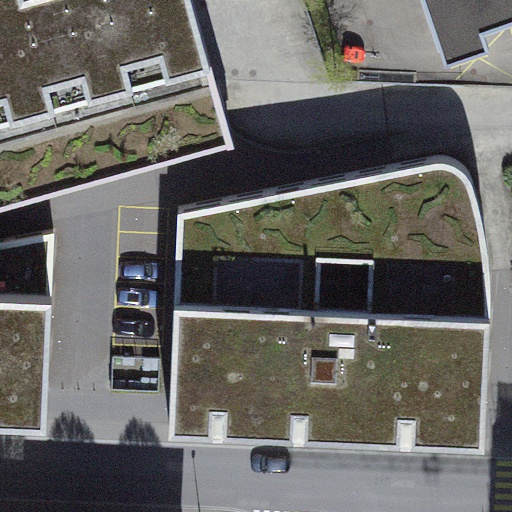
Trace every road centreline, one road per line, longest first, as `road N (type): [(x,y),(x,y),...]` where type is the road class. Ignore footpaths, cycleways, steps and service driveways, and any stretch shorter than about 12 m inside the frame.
road 1 (secondary): [(363,485),(0,471)]
road 2 (tertiary): [(511,491),(363,485)]
